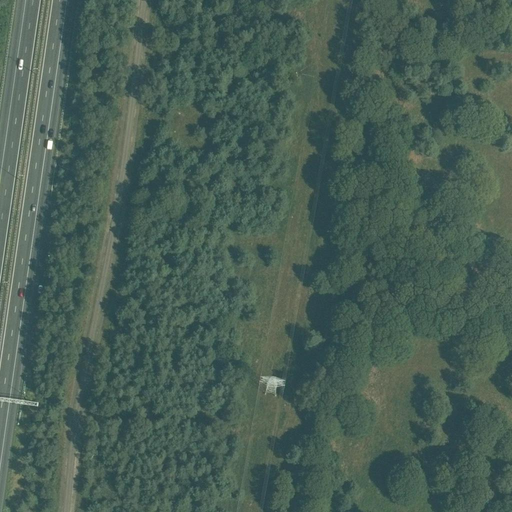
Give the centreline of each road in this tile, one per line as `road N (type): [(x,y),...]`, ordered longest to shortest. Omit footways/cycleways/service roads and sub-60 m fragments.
road 1 (track): [(260,511),(352,0)]
road 2 (unclassified): [(66,511),(143,0)]
road 3 (motorway): [(0,443),(63,0)]
road 4 (motorway): [(28,0),(0,201)]
